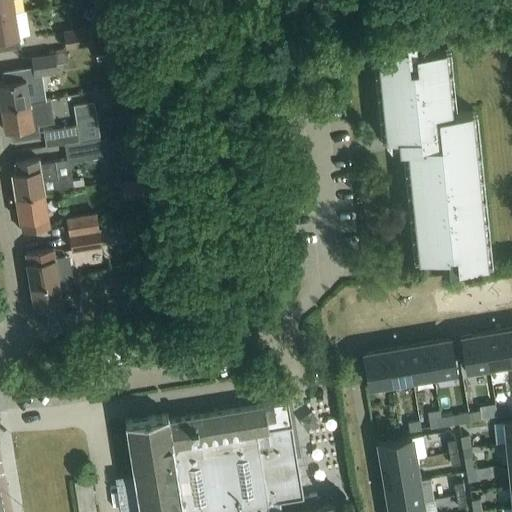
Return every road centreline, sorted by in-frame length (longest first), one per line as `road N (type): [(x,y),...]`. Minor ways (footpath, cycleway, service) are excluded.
road 1 (residential): [(107,511),(101,443),(82,426),(67,413),(0,417)]
road 2 (residential): [(19,344),(0,220)]
